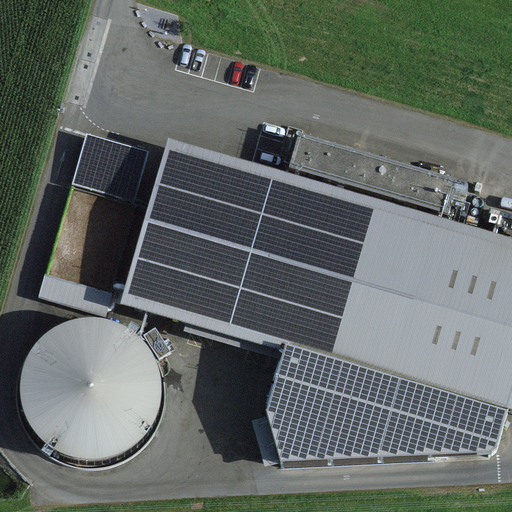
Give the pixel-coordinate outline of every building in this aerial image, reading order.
[(148,156),(90,137),(71,194),(128,213),(148,156)] [(464,184),(315,141),(306,173),(455,215),(464,184)] [(119,302),(511,412),(511,241),(164,144),(119,302)] [(44,280),(41,303),(112,311),(115,288),(44,280)] [(134,456),(148,443),(158,427),(163,408),(163,390),(159,372),(150,355),(137,342),(121,332),(103,327),(84,326),(66,331),(49,340),(36,353),(26,369),(21,387),(20,406),(25,424),(34,440),(47,454),(63,463),(81,469),(100,469),(118,465),(134,456)] [(508,419),(286,355),(267,421),(281,471),(490,460),(498,453),(508,419)]
